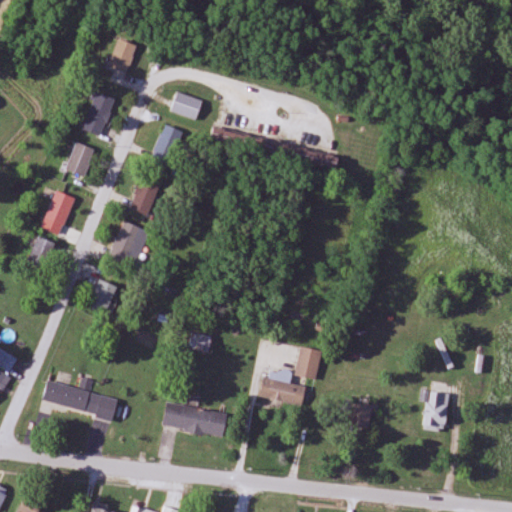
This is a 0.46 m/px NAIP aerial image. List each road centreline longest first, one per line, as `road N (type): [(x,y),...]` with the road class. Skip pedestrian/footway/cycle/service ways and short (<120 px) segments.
road 1 (residential): [(511,510),(168,481),(0,453)]
road 2 (residential): [(0,448),(150,85),(180,69),(262,95)]
